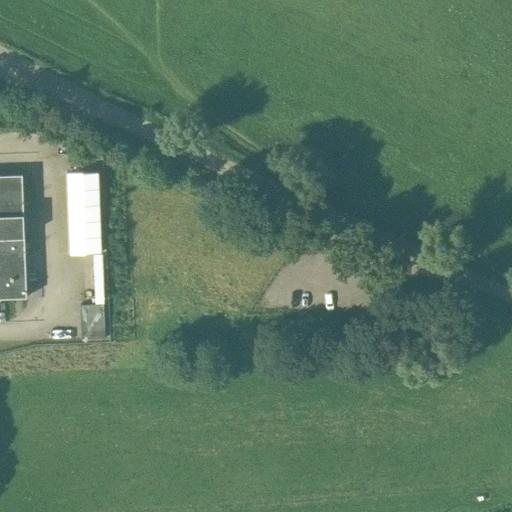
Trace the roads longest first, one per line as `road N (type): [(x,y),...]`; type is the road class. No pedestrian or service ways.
road 1 (unclassified): [(0,52),(511,296)]
road 2 (track): [(442,263),(368,296),(324,276),(318,247),(331,213)]
